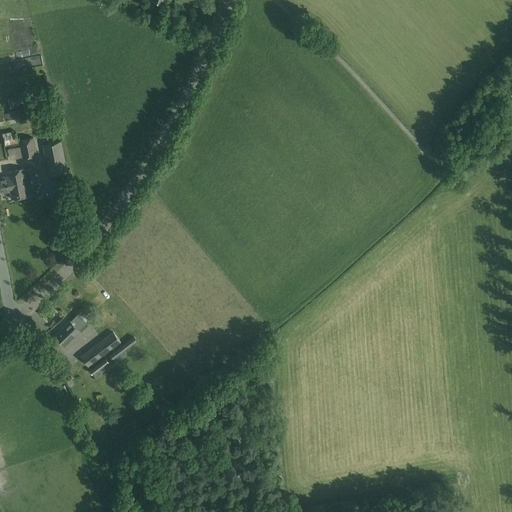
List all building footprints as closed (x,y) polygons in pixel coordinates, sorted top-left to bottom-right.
[(21,120),(19,109),(0,112),(0,124),(21,120)] [(4,142),(15,141),(14,131),(2,133),(4,142)] [(23,158),(37,154),(33,137),(19,140),(23,158)] [(48,174),(66,170),(60,140),(42,144),(48,174)] [(24,167),(22,168),(24,177),(16,179),(20,197),(29,195),(26,176),(28,176),(28,177),(35,176),(33,167),(26,168),(26,169),(24,169),(24,167)] [(24,177),(22,168),(6,171),(6,175),(0,176),(0,182),(2,192),(10,191),(11,198),(20,197),(16,179),(24,177)] [(70,320),(55,334),(64,343),(79,330),(78,329),(84,323),(77,316),(71,322),(70,320)] [(120,341),(113,332),(81,356),(87,364),(95,358),(96,359),(120,341)] [(110,355),(112,358),(136,340),(133,337),(110,355)] [(56,362),(61,359),(56,350),(51,353),(56,362)] [(105,358),(89,370),(92,373),(108,361),(105,358)]
